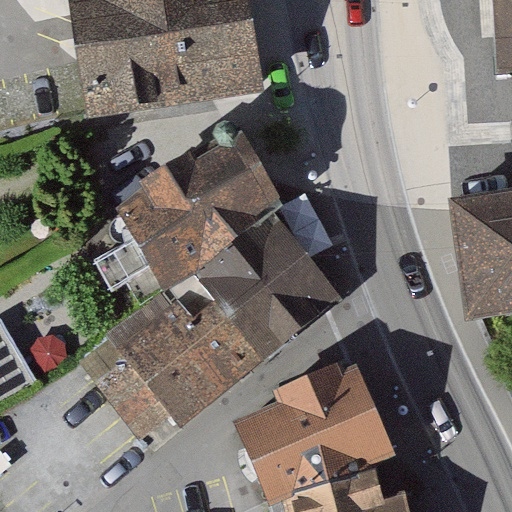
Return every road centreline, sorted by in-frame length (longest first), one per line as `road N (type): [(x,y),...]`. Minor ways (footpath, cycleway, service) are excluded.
road 1 (unclassified): [(121,511),(274,373),(404,307)]
road 2 (secondary): [(332,0),(363,185),(404,307)]
road 3 (secondary): [(404,307),(503,511)]
